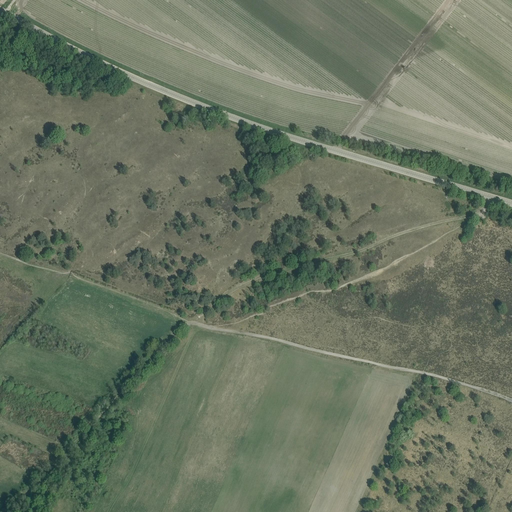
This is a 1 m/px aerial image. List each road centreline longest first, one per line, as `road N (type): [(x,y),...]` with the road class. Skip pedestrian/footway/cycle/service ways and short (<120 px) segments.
road 1 (tertiary): [(511,203),(181,100),(0,10)]
road 2 (track): [(511,399),(189,321)]
road 3 (track): [(14,511),(189,321)]
road 4 (track): [(189,321),(0,251)]
